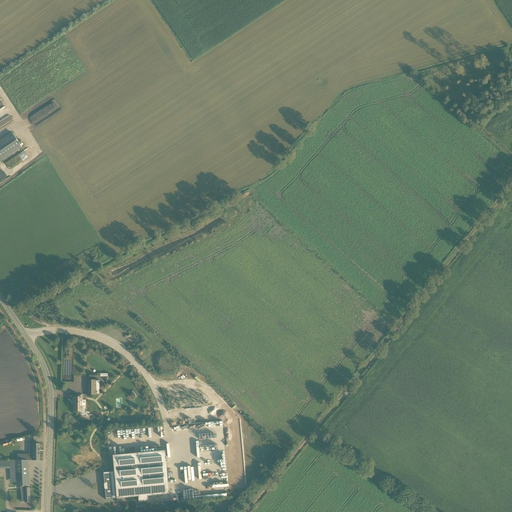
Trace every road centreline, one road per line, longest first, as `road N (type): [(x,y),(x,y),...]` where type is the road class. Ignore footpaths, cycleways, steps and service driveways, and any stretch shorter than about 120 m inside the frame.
road 1 (track): [(511,185),(312,431)]
road 2 (secondary): [(47,511),(47,379),(0,297)]
road 3 (track): [(312,431),(436,511)]
